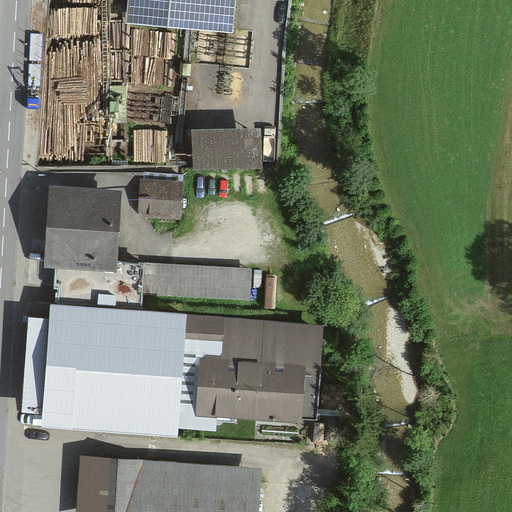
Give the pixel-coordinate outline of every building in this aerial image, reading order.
[(128,0),(127,27),(233,37),(236,0),(128,0)] [(258,131),(194,135),(196,173),(261,169),(258,131)] [(181,188),(141,186),(140,221),(180,222),(181,188)] [(120,194),(53,191),(50,267),(117,270),(120,194)] [(315,322),(51,307),(45,424),(174,432),(175,418),(309,426),(315,322)] [(259,511),(262,470),(86,458),(82,511),(259,511)]
